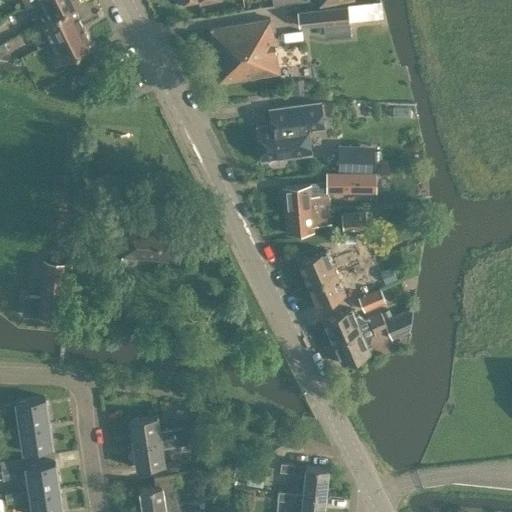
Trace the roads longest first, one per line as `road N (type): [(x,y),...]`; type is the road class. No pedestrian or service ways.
road 1 (tertiary): [(379,511),(120,0)]
road 2 (residential): [(100,511),(86,411),(76,392),(0,381)]
road 3 (unknown): [(384,511),(428,493),(511,484)]
